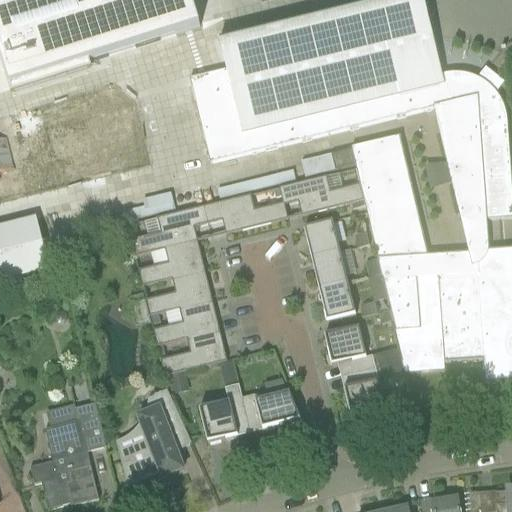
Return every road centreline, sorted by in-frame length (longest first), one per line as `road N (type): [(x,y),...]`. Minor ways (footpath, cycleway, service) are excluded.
road 1 (residential): [(256,256),(274,326),(301,352),(336,485)]
road 2 (residential): [(336,485),(511,452)]
